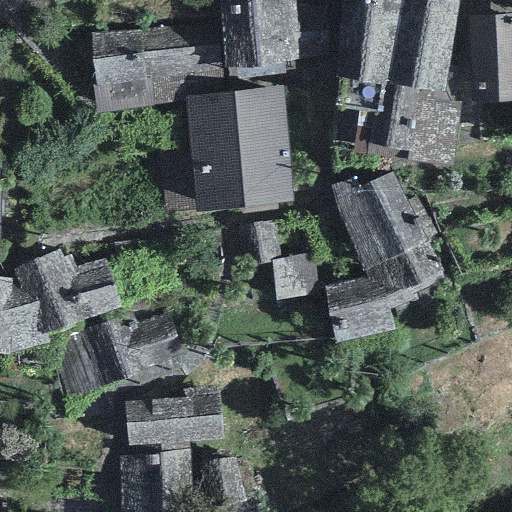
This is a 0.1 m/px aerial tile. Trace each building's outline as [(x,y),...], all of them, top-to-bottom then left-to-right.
[(291,0),(220,0),(226,60),(297,53),(291,0)] [(456,0),(339,0),(338,60),(363,66),(430,81),(443,84),(456,0)] [(511,8),(467,11),(473,92),(511,89),(511,8)] [(92,28),(99,102),(226,90),(220,17),(92,28)] [(363,66),(353,140),(449,156),(461,96),(426,92),(430,81),(363,66)] [(282,86),(190,95),(200,198),(292,190),(282,86)] [(392,171),(335,189),(367,268),(321,280),(336,332),(396,318),(389,295),(447,268),(392,171)] [(272,220),(235,225),(240,263),(268,259),(273,293),(316,287),(311,254),(277,259),(272,220)] [(12,274),(0,272),(0,346),(6,348),(49,332),(45,321),(120,294),(104,251),(68,265),(61,246),(13,264),(12,274)] [(44,341),(64,398),(186,356),(170,309),(120,326),(116,316),(44,341)] [(216,381),(183,384),(184,390),(124,395),(128,439),(220,430),(216,381)] [(193,511),(192,447),(120,449),(121,511),(193,511)] [(235,452),(198,458),(205,500),(242,493),(235,452)]
